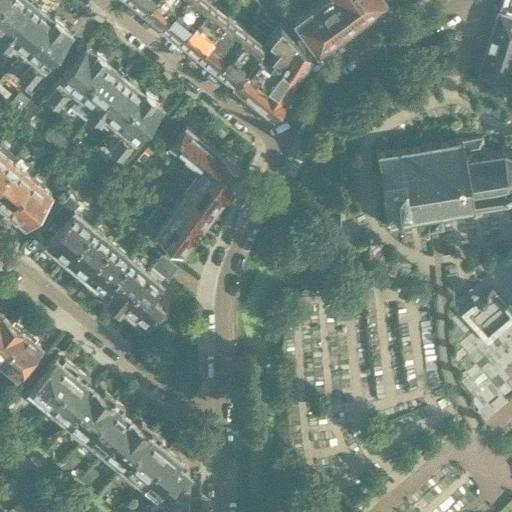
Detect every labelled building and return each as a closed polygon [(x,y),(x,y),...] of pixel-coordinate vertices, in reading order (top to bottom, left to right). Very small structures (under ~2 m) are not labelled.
[(31,0),(0,0),(0,36),(1,38),(31,0)] [(51,14),(34,0),(31,0),(1,38),(20,53),(51,14)] [(146,0),(141,6),(160,21),(176,0),(146,0)] [(176,0),(160,21),(177,35),(206,0),(176,0)] [(211,0),(206,0),(177,35),(196,50),(227,13),(211,0)] [(315,0),(293,16),(316,48),(370,10),(371,11),(386,0),(315,0)] [(511,0),(499,0),(497,8),(511,12),(511,0)] [(511,12),(497,8),(478,69),(511,79),(511,12)] [(53,15),(51,14),(20,53),(28,59),(18,70),(29,80),(70,29),(62,22),(63,20),(54,13),(53,15)] [(227,13),(196,50),(214,65),(245,27),(227,13)] [(279,22),(263,42),(263,43),(262,44),(297,73),(310,53),(279,22)] [(245,27),(214,65),(233,80),(247,63),(262,44),(263,43),(263,42),(245,27)] [(94,48),(86,41),(45,92),(56,102),(66,90),(74,96),(105,57),(104,56),(105,54),(96,47),(94,48)] [(297,73),(262,44),(247,63),(284,93),(297,73)] [(124,72),(105,57),(74,96),(93,111),(124,72)] [(284,93),(247,63),(233,80),(268,108),(275,107),(284,93)] [(143,87),(124,72),(93,111),(111,126),(143,87)] [(120,153),(155,110),(161,102),(153,96),(154,94),(145,86),(144,88),(143,87),(111,126),(102,138),(109,144),(120,153)] [(5,106),(15,114),(28,96),(19,89),(5,106)] [(28,96),(15,114),(25,121),(38,104),(28,96)] [(170,141),(202,167),(217,147),(185,122),(170,141)] [(376,175),(376,179),(380,179),(383,195),(379,195),(379,199),(384,199),(387,225),(389,224),(389,222),(410,218),(410,220),(412,220),(412,218),(425,215),(425,218),(427,217),(429,229),(436,228),(442,227),(440,215),(442,215),(441,212),(452,210),(453,212),(455,212),(454,209),(471,207),(472,209),(506,203),(511,199),(511,151),(503,148),(503,143),(500,143),(500,148),(488,150),(487,145),(484,145),(482,134),(462,138),(461,133),(459,134),(459,136),(442,139),(442,137),(440,137),(440,140),(430,141),(430,139),(428,139),(428,142),(415,144),(414,142),(413,142),(413,144),(400,147),(399,144),(397,144),(398,147),(378,150),(377,148),(375,148),(380,175),(376,175)] [(0,147),(0,175),(14,159),(0,147)] [(239,165),(217,147),(202,167),(201,168),(228,188),(240,172),(239,165)] [(14,159),(0,175),(0,208),(2,210),(32,174),(14,159)] [(74,161),(59,180),(68,187),(83,168),(74,161)] [(228,188),(201,168),(185,189),(212,209),(228,188)] [(32,174),(2,210),(15,221),(18,217),(24,222),(51,190),(32,174)] [(212,209),(185,189),(170,209),(197,230),(212,209)] [(73,207),(45,241),(52,246),(49,249),(62,260),(65,256),(93,222),(73,207)] [(197,230),(170,209),(154,229),(182,250),(197,230)] [(93,222),(65,256),(70,261),(68,264),(81,275),(83,272),(111,238),(93,222)] [(111,238),(83,272),(89,276),(86,279),(99,290),(102,287),(130,253),(111,238)] [(130,253),(102,287),(107,292),(105,295),(117,305),(148,268),(130,253)] [(152,262),(167,274),(174,265),(160,253),(152,262)] [(148,268),(117,305),(119,306),(117,308),(126,315),(128,314),(142,326),(161,303),(153,296),(156,292),(152,289),(160,278),(148,268)] [(0,363),(13,374),(40,342),(34,337),(37,333),(14,315),(11,318),(2,311),(0,313),(0,363)] [(46,401),(75,365),(64,356),(61,359),(55,354),(46,365),(34,380),(29,387),(46,401)] [(34,380),(46,365),(38,359),(26,374),(34,380)] [(75,365),(46,401),(65,417),(92,385),(84,378),(87,375),(75,365)] [(101,392),(92,385),(65,417),(84,433),(114,397),(104,388),(101,392)] [(114,397),(84,433),(103,448),(129,416),(121,409),(124,405),(114,397)] [(138,423),(129,416),(103,448),(121,464),(151,428),(141,419),(138,423)] [(151,428),(121,464),(142,480),(169,448),(158,439),(161,436),(151,428)] [(179,457),(169,448),(142,480),(160,495),(174,478),(180,483),(182,480),(187,479),(186,474),(188,471),(176,461),(179,457)] [(182,480),(180,483),(174,478),(160,495),(164,502),(187,502),(187,479),(182,480)] [(21,511),(24,509),(18,502),(11,509),(9,507),(4,511),(21,511)] [(187,502),(164,502),(164,511),(189,511),(189,507),(187,507),(187,502)]
